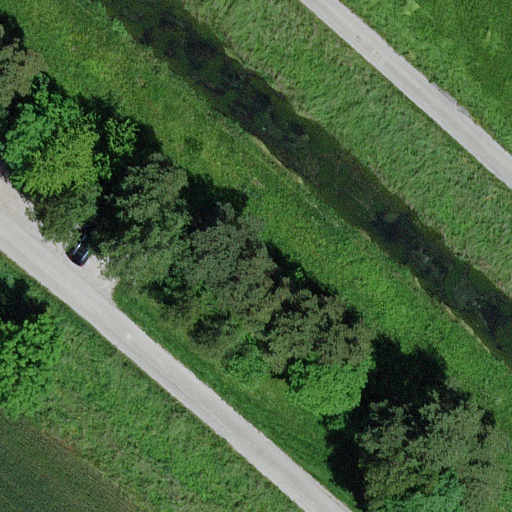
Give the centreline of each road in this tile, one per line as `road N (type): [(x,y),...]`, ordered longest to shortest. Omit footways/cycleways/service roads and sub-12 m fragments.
road 1 (unclassified): [(321,511),(0,228)]
road 2 (track): [(331,0),(511,160)]
